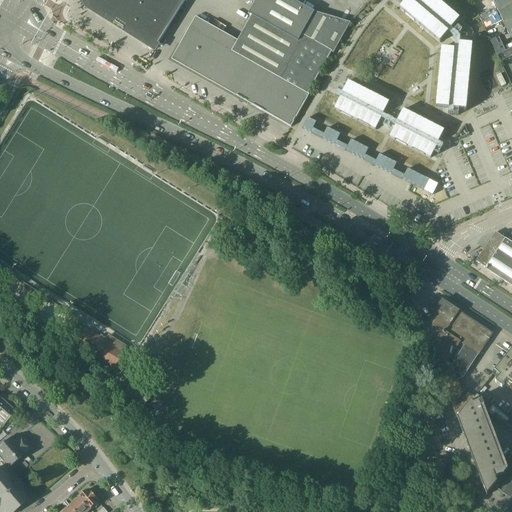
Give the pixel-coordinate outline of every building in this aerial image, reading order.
[(91,0),(93,7),(91,10),(155,50),(185,0),(91,0)] [(333,53),(350,23),(315,13),(292,0),(257,0),(249,14),(252,16),(238,41),(196,17),(172,60),(291,127),(309,95),(309,94),(310,92),(309,92),(331,52),(333,53)] [(410,0),(406,0),(400,8),(440,43),(449,32),(410,0)] [(437,0),(416,0),(451,29),(460,19),(437,0)] [(511,0),(492,0),(503,23),(510,37),(511,35),(511,0)] [(495,39),(490,41),(490,42),(497,55),(505,51),(501,44),(498,45),(495,39)] [(459,43),(453,109),(466,110),(473,44),(459,43)] [(511,47),(505,51),(497,55),(500,62),(511,56),(511,47)] [(441,48),(436,107),(449,108),(455,49),(441,48)] [(501,74),(496,76),(501,87),(506,85),(501,74)] [(348,81),(342,93),(383,114),(389,103),(348,81)] [(340,97),(334,109),(376,130),(382,118),(340,97)] [(403,110),(397,122),(439,143),(445,131),(403,110)] [(308,118),(302,129),(433,196),(439,185),(408,169),(405,176),(394,170),(397,164),(380,155),(376,161),(366,156),(369,149),(351,140),(348,147),(337,141),(341,135),(328,128),(324,135),(313,129),(317,123),(308,118)] [(395,125),(389,137),(431,158),(437,146),(395,125)] [(315,234),(302,226),(296,236),(310,244),(315,234)] [(511,244),(495,233),(476,262),(486,269),(485,270),(511,287),(511,244)] [(459,387),(457,380),(463,378),(478,355),(492,334),(458,312),(459,311),(452,307),(452,308),(442,301),(436,311),(424,328),(457,419),(474,398),(459,388),(459,387)] [(50,331),(42,325),(39,330),(46,336),(50,331)] [(76,346),(114,370),(113,371),(119,377),(113,383),(142,409),(156,394),(127,367),(126,368),(119,363),(125,353),(105,340),(106,338),(101,335),(100,337),(86,329),(76,346)] [(495,384),(502,389),(507,383),(511,387),(511,351),(494,373),(500,378),(495,384)] [(477,395),(474,398),(457,419),(487,496),(498,483),(494,474),(505,470),(483,412),(482,412),(481,408),(484,407),(482,401),(481,398),(477,395)] [(5,405),(0,410),(0,428),(1,429),(15,413),(13,412),(14,411),(10,407),(9,408),(5,405)] [(493,405),(487,412),(504,425),(510,419),(493,405)] [(0,511),(14,511),(27,501),(24,497),(27,494),(21,488),(22,487),(22,486),(21,487),(16,482),(17,481),(16,480),(15,481),(10,475),(11,474),(10,473),(9,474),(6,470),(30,449),(20,437),(13,443),(9,438),(0,446),(0,511)] [(406,459),(403,475),(441,484),(447,462),(431,458),(429,465),(406,459)] [(511,465),(494,487),(511,499),(511,497),(511,465)] [(88,490),(78,498),(79,499),(90,511),(99,503),(98,501),(99,501),(90,490),(89,491),(88,490)] [(75,503),(70,507),(74,511),(87,511),(90,511),(79,499),(78,500),(77,500),(75,502),(75,503)]
